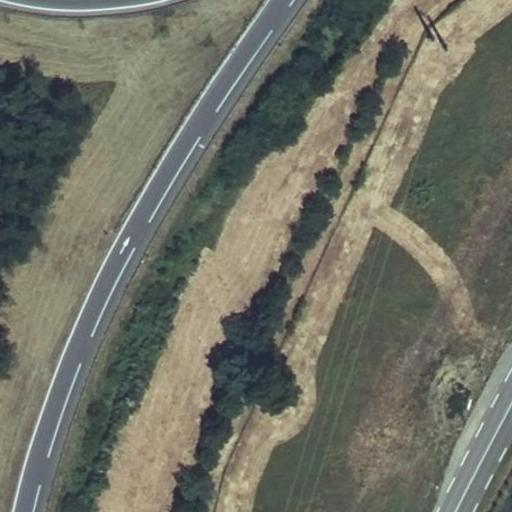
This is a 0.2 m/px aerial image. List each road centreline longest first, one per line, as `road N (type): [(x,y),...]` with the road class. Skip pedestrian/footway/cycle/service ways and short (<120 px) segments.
road 1 (motorway): [(22,511),(75,341),(114,261),(278,0)]
road 2 (secondary): [(454,511),(511,399)]
